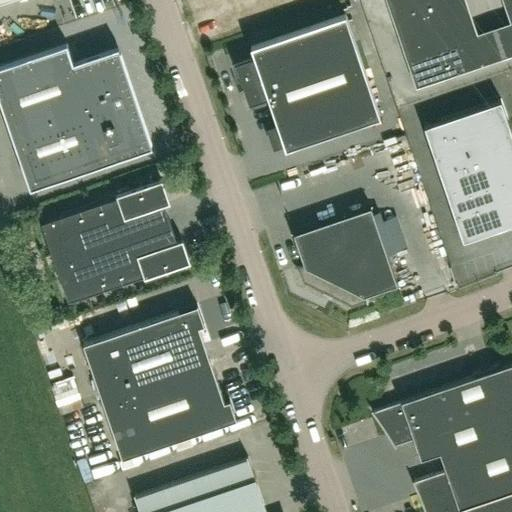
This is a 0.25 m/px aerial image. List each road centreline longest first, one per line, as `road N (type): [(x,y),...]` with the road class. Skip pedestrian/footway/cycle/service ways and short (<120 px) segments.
road 1 (unclassified): [(284,375),(160,0)]
road 2 (unclassified): [(284,375),(511,290)]
road 3 (unknown): [(511,265),(465,264),(448,251),(405,98)]
road 4 (unknown): [(160,0),(1,46)]
road 5 (unknown): [(232,217),(370,171)]
road 6 (unclassified): [(331,511),(284,375)]
